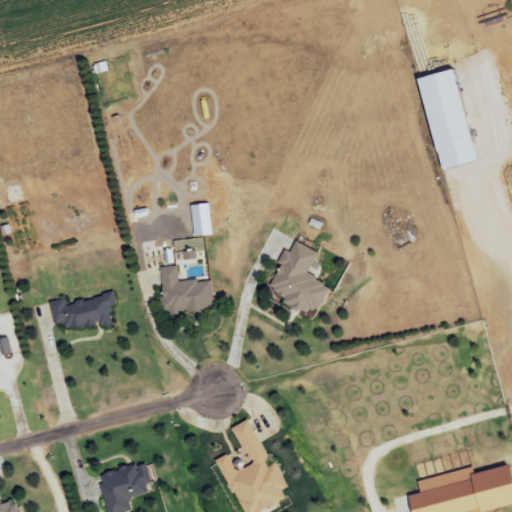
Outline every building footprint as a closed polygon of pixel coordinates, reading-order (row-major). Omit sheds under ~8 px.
[(99,73),(110,70),(107,61),(96,65),(99,73)] [(318,253),(294,241),(269,292),(317,316),(331,287),(308,275),(318,253)] [(161,268),(164,313),(214,310),(212,279),(179,281),(179,267),(161,268)] [(50,302),(56,325),(65,323),(67,331),(114,321),(111,307),(118,306),(115,293),(68,304),(67,298),(50,302)] [(154,492),(146,463),(102,476),(112,511),(132,511),(134,511),(130,499),(154,492)] [(19,511),(16,500),(0,504),(0,511),(19,511)]
